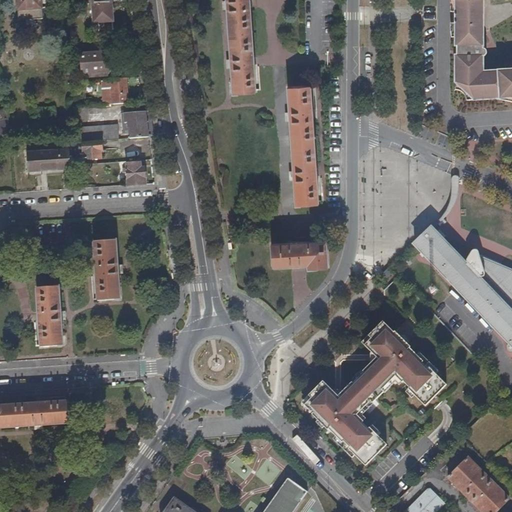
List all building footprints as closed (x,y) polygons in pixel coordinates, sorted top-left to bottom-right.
[(42,0),(18,0),(20,21),(43,20),(42,0)] [(112,0),(92,0),(94,25),(114,24),(112,0)] [(227,0),(234,95),(256,93),(249,0),(227,0)] [(490,30),(489,0),(463,0),(463,30),(490,30)] [(511,69),(490,70),(490,57),(493,54),(494,51),(493,49),(491,47),(490,30),(463,30),(463,43),(464,44),(464,50),(463,52),(462,89),(467,89),(470,92),(472,97),(475,99),(479,99),(505,98),(507,96),(511,95),(511,69)] [(80,55),(81,75),(111,73),(110,53),(80,55)] [(114,105),(128,104),(127,79),(112,80),(112,83),(108,83),(109,90),(113,90),(114,105)] [(288,88),(296,206),(318,205),(311,87),(288,88)] [(87,109),(74,109),(75,122),(88,121),(87,109)] [(0,112),(0,120),(9,120),(8,112),(0,112)] [(149,139),(145,113),(134,114),(135,123),(129,124),(130,140),(149,139)] [(153,138),(150,113),(145,113),(149,139),(153,138)] [(125,124),(129,124),(135,123),(134,114),(125,115),(125,124)] [(56,125),(55,118),(33,119),(34,132),(49,131),(49,126),(56,125)] [(0,120),(0,145),(10,145),(9,120),(0,120)] [(78,129),(78,142),(117,140),(117,127),(78,129)] [(103,152),(102,143),(77,145),(78,166),(90,166),(89,160),(101,159),(100,152),(103,152)] [(28,154),(29,173),(70,170),(69,151),(28,154)] [(127,165),(129,187),(144,186),(143,180),(145,179),(145,168),(141,169),(140,165),(127,165)] [(425,230),(408,246),(501,347),(498,350),(503,357),(507,354),(511,359),(511,279),(511,276),(495,268),(494,271),(473,262),(473,259),(472,257),(471,255),(470,254),(469,253),(467,253),(466,254),(462,258),(458,264),(434,240),(433,241),(428,237),(430,235),(430,234),(425,230)] [(98,302),(120,301),(117,241),(95,242),(98,302)] [(326,242),(271,245),(273,268),(308,265),(308,270),(328,268),(326,242)] [(41,348),(64,347),(60,288),(37,289),(41,348)] [(375,404),(386,393),(384,391),(397,377),(404,384),(405,382),(412,389),(410,390),(427,407),(449,385),(431,368),(430,370),(424,364),(425,362),(411,349),(412,348),(397,333),(396,333),(382,320),(368,334),(371,336),(364,343),(373,353),(377,353),(377,358),(373,358),(362,369),(364,370),(358,376),(352,382),(351,381),(340,392),(340,395),(335,395),(335,392),(323,380),(309,394),(311,396),(304,403),(316,414),(315,415),(330,431),(331,430),(345,443),(346,442),(352,448),(351,450),(368,467),(389,445),(372,428),(371,430),(365,423),(366,422),(359,416),(373,402),(375,404)] [(0,405),(0,428),(68,425),(67,402),(0,405)] [(469,461),(448,482),(479,511),(499,511),(510,501),(469,461)] [(296,511),(308,495),(290,482),(268,511),(296,511)] [(428,494),(411,511),(437,511),(442,507),(428,494)] [(190,511),(175,501),(166,511),(190,511)]
